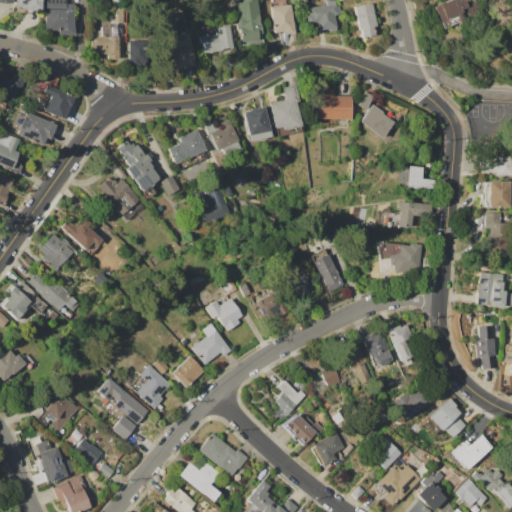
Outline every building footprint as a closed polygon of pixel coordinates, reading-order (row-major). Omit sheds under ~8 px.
[(43,0),(43,1),(41,1),(41,10),(23,10),(23,5),(14,5),(14,0),(43,0)] [(72,0),(72,3),(74,3),(72,35),(57,35),(57,31),(44,30),(45,0),(72,0)] [(235,3),(242,2),(241,0),(256,0),(261,34),(257,34),(258,40),(240,42),(239,31),(236,31),(235,23),(238,23),(235,3)] [(335,0),(336,3),(337,3),(337,6),(340,6),(341,13),(338,14),(338,15),(334,15),(336,30),(327,32),(327,28),(315,30),(314,23),(305,24),(304,15),(308,14),(307,7),(327,5),(326,0),(335,0)] [(412,1),(415,0),(425,0),(428,7),(415,10),(412,1)] [(432,6),(446,0),(475,0),(479,9),(463,16),(464,20),(441,30),(432,6)] [(372,27),(374,35),(362,37),(360,29),(358,29),(354,7),(371,3),(375,26),(372,27)] [(291,4),(294,33),(282,34),(281,31),(274,32),(271,6),(291,4)] [(110,23),(110,6),(124,7),(124,23),(110,23)] [(201,44),(199,44),(198,36),(214,34),(214,32),(218,31),(217,26),(228,25),(231,50),(202,53),(201,44)] [(100,56),(100,54),(93,53),(94,46),(90,46),(90,29),(101,30),(101,35),(119,36),(119,54),(117,54),(117,59),(106,59),(106,57),(100,56)] [(170,47),(169,47),(168,33),(187,32),(188,44),(193,44),(194,65),(185,66),(185,68),(172,69),(170,47)] [(128,41),(145,40),(145,66),(128,66),(128,41)] [(4,75),(11,78),(16,67),(27,72),(21,88),(17,86),(12,99),(11,99),(9,102),(6,100),(2,110),(0,109),(0,64),(7,68),(4,75)] [(68,108),(63,120),(44,111),(50,96),(43,93),(47,84),(75,96),(73,100),(76,102),(72,110),(68,108)] [(275,129),(273,129),(268,103),(285,100),(282,88),(293,86),(300,127),(298,127),(299,132),(276,137),(275,129)] [(320,120),(310,120),(310,96),(313,96),(313,89),(333,89),(333,96),(350,96),(350,120),(337,120),(337,125),(320,125),(320,120)] [(363,90),(372,94),(364,110),(356,106),(363,90)] [(370,130),(369,131),(358,123),(372,104),(383,112),(382,114),(393,122),(381,138),(370,130)] [(248,111),(247,109),(263,106),(270,137),(248,141),(242,112),(248,111)] [(34,142),(34,143),(28,141),(29,140),(16,134),(26,112),(48,121),(49,120),(56,123),(49,139),(45,138),(42,145),(34,142)] [(202,122),(209,119),(213,128),(217,126),(218,129),(221,127),(219,122),(228,118),(238,141),(236,142),(239,149),(218,158),(215,151),(214,151),(202,122)] [(177,137),(196,129),(204,150),(172,163),(168,157),(166,148),(174,144),(174,143),(179,141),(177,137)] [(14,160),(15,161),(11,170),(0,165),(0,136),(2,132),(19,139),(14,151),(17,153),(14,160)] [(145,153),(150,160),(148,162),(151,167),(150,167),(158,177),(151,182),(153,183),(151,185),(155,191),(145,198),(124,169),(128,166),(115,148),(125,141),(128,145),(132,142),(134,145),(136,143),(143,153),(145,153)] [(492,173),(484,174),(483,157),(511,156),(511,175),(492,176),(492,173)] [(185,179),(211,171),(207,158),(181,166),(185,179)] [(406,167),(406,165),(421,166),(420,178),(432,179),(431,191),(404,189),(404,187),(397,186),(399,166),(406,167)] [(5,195),(7,196),(4,204),(2,203),(0,206),(0,173),(13,179),(5,195)] [(171,176),(178,189),(166,195),(159,182),(164,177),(171,176)] [(117,180),(120,178),(142,205),(125,219),(120,213),(119,214),(108,200),(107,201),(103,196),(104,195),(96,186),(107,177),(109,180),(114,177),(117,180)] [(486,181),(508,180),(508,184),(511,183),(511,205),(509,206),(509,209),(488,210),(486,181)] [(225,181),(232,197),(226,200),(218,183),(225,181)] [(200,217),(199,217),(189,195),(201,190),(205,200),(209,198),(207,193),(218,188),(229,212),(203,224),(200,217)] [(410,228),(376,224),(378,209),(396,211),(397,201),(430,205),(428,218),(411,216),(410,228)] [(488,228),(483,228),(483,213),(500,212),(500,222),(510,222),(511,255),(489,256),(488,228)] [(77,222),(83,216),(91,223),(87,227),(93,233),(94,231),(102,238),(95,245),(97,248),(90,255),(59,227),(67,219),(72,224),(76,221),(77,222)] [(37,249),(55,230),(68,243),(66,246),(72,252),(53,271),(40,257),(43,255),(37,249)] [(401,245),(407,245),(408,244),(420,245),(418,268),(392,274),(391,271),(385,271),(379,241),(401,244),(401,245)] [(326,292),(322,284),(324,283),(313,261),(314,261),(311,255),(323,249),(326,255),(327,254),(343,284),(326,292)] [(39,261),(49,271),(45,275),(35,265),(39,261)] [(312,294),(303,270),(285,277),(294,301),(312,294)] [(100,271),(110,281),(101,290),(91,280),(100,271)] [(63,304),(57,311),(26,282),(35,272),(46,282),(50,277),(78,303),(70,311),(63,304)] [(511,292),(511,307),(504,306),(503,307),(475,305),(477,272),(506,275),(505,292),(511,292)] [(63,274),(71,282),(66,288),(57,280),(63,274)] [(235,288),(224,295),(217,284),(228,277),(235,288)] [(24,307),(25,308),(15,320),(0,305),(0,298),(13,285),(14,287),(20,280),(34,293),(28,300),(29,301),(24,307)] [(237,285),(244,281),(250,293),(243,297),(237,285)] [(255,302),(277,291),(288,312),(266,324),(255,302)] [(240,322),(225,332),(215,316),(211,319),(204,307),(215,300),(219,305),(230,298),(242,315),(237,318),(240,322)] [(209,322),(230,350),(221,356),(219,353),(202,365),(188,347),(204,336),(199,330),(209,322)] [(385,331),(397,325),(398,325),(404,323),(411,337),(405,340),(412,355),(410,356),(413,362),(403,367),(401,362),(398,363),(385,335),(386,334),(385,331)] [(473,339),(476,339),(475,327),(490,325),(494,368),(479,369),(478,357),(474,357),(473,339)] [(388,353),(391,361),(376,368),(375,366),(374,367),(360,338),(373,332),(374,335),(380,332),(390,352),(388,353)] [(353,367),(349,369),(338,346),(355,338),(365,361),(362,363),(370,379),(360,384),(353,367)] [(511,372),(509,372),(510,364),(501,363),(504,344),(506,344),(506,342),(511,342),(511,372)] [(0,381),(0,353),(3,351),(5,353),(9,350),(14,356),(17,354),(18,355),(20,353),(23,357),(27,354),(35,364),(28,370),(23,364),(1,383),(0,381)] [(170,373),(188,356),(202,370),(185,388),(170,373)] [(151,364),(158,358),(167,368),(160,374),(151,364)] [(285,374),(295,362),(305,371),(294,382),(285,374)] [(144,380),(137,374),(146,364),(169,383),(158,396),(161,398),(153,409),(133,393),(144,380)] [(319,371),(333,365),(341,383),(328,389),(322,380),(319,371)] [(106,377),(147,410),(136,424),(111,405),(115,400),(110,396),(107,401),(95,392),(106,377)] [(441,393),(403,419),(391,401),(405,391),(408,395),(432,379),(433,381),(434,381),(440,389),(439,390),(441,393)] [(279,391),(275,388),(283,380),(296,393),(299,389),(305,395),(285,415),(284,414),(280,418),(273,412),(278,407),(272,402),(277,397),(275,395),(279,391)] [(36,418),(43,411),(42,409),(42,407),(43,405),(44,404),(45,403),(47,402),(48,402),(50,402),(58,393),(77,408),(57,432),(49,426),(52,422),(47,418),(42,423),(36,418)] [(440,430),(427,417),(447,398),(454,406),(453,407),(458,413),(454,416),(464,425),(452,437),(442,428),(440,430)] [(330,416),(333,414),(333,413),(340,409),(344,416),(342,417),(343,419),(335,424),(330,416)] [(281,425),(293,412),(297,416),(299,413),(304,418),(308,414),(323,428),(316,436),(314,433),(302,445),(298,441),(296,443),(291,438),(292,436),(281,425)] [(121,415),(135,425),(124,439),(110,429),(121,415)] [(349,442),(342,445),(336,435),(343,431),(349,442)] [(210,462),(211,461),(197,450),(211,432),(234,451),(236,448),(247,458),(238,470),(236,468),(230,476),(219,467),(217,469),(210,462)] [(312,446),(311,445),(334,432),(336,435),(342,445),(343,447),(333,453),(336,458),(323,465),(322,463),(319,465),(309,448),(312,446)] [(461,443),(464,440),(468,444),(480,434),(491,447),(464,471),(448,453),(460,442),(461,443)] [(82,438),(88,444),(90,443),(101,452),(90,465),(79,455),(80,454),(73,448),(82,438)] [(38,452),(35,444),(47,439),(50,448),(55,446),(61,461),(69,458),(73,471),(66,474),(67,476),(48,483),(36,453),(38,452)] [(400,453),(384,470),(369,455),(385,439),(400,453)] [(350,444),(354,448),(347,454),(344,451),(350,444)] [(440,461),(436,466),(431,460),(435,456),(440,461)] [(101,459),(107,463),(106,465),(113,470),(107,478),(96,470),(97,469),(95,467),(101,459)] [(440,461),(443,465),(437,471),(434,468),(436,466),(440,461)] [(187,462),(197,470),(204,462),(219,474),(210,486),(221,494),(214,503),(177,475),(187,462)] [(375,483),(393,465),(395,468),(398,466),(401,469),(405,465),(419,479),(398,500),(397,498),(390,505),(382,497),(385,494),(375,483)] [(489,488),(487,491),(469,477),(474,471),(478,474),(479,473),(481,474),(485,469),(491,474),(493,472),(500,477),(498,479),(505,483),(506,482),(511,490),(511,502),(505,508),(493,492),(494,492),(489,488)] [(94,470),(99,475),(93,481),(88,476),(94,470)] [(90,509),(82,511),(68,511),(66,507),(61,509),(51,487),(79,474),(89,497),(86,499),(90,509)] [(462,498),(459,500),(452,493),(467,478),(486,498),(478,505),(474,500),(469,505),(462,498)] [(242,511),(250,503),(245,499),(261,480),(269,486),(264,491),(267,493),(265,496),(279,507),(286,498),(297,507),(292,511),(242,511)] [(432,483),(438,489),(436,491),(444,498),(429,511),(406,511),(420,498),(416,494),(425,485),(426,486),(429,483),(430,484),(432,483)] [(350,493),(359,484),(365,490),(356,499),(350,493)] [(178,511),(165,502),(166,501),(162,498),(170,489),(173,492),(176,488),(195,503),(190,510),(192,511),(178,511)] [(192,489),(196,492),(192,497),(188,494),(192,489)] [(148,511),(149,510),(148,509),(153,502),(166,511),(148,511)] [(454,509),(455,507),(460,511),(441,511),(439,510),(447,502),(452,507),(454,509)]
